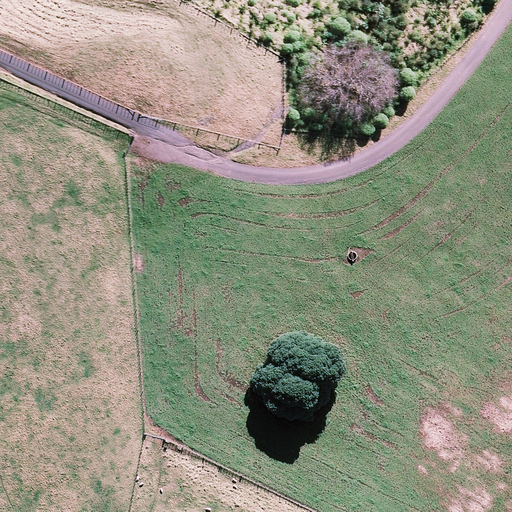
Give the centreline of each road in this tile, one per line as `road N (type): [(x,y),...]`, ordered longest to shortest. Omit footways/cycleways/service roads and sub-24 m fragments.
road 1 (track): [(0,63),(221,165),(264,176),(330,175),(359,165),(429,110),(511,7)]
road 2 (track): [(148,511),(157,461),(156,135)]
road 3 (track): [(511,241),(359,165)]
